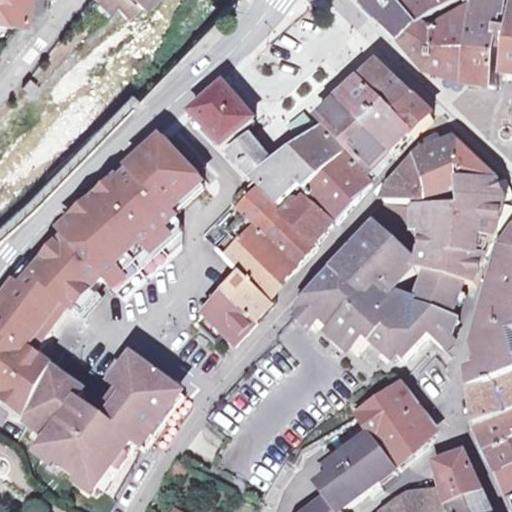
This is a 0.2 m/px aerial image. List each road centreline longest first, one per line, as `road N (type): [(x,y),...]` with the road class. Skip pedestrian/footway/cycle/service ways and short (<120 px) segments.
road 1 (secondary): [(275,0),(0,278)]
road 2 (residential): [(362,227),(198,409),(129,511)]
road 3 (residential): [(480,285),(457,371),(464,434)]
